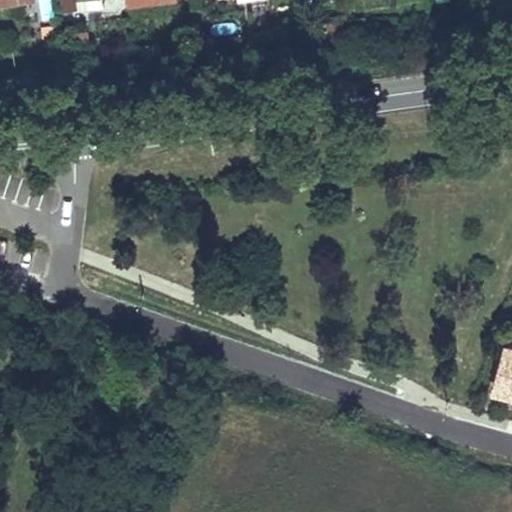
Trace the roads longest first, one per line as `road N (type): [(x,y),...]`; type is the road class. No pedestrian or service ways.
road 1 (residential): [(511,446),(59,300)]
road 2 (primary): [(511,77),(72,139)]
road 3 (residential): [(59,300),(71,232),(72,139)]
